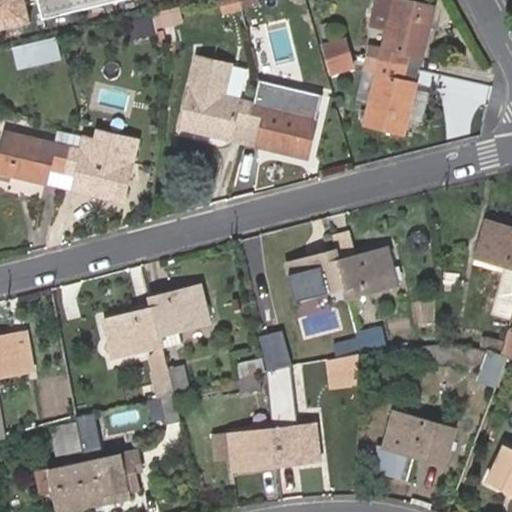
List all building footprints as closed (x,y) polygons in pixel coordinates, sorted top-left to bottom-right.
[(26,0),(0,0),(0,31),(32,24),(26,0)] [(37,0),(43,23),(134,0),(37,0)] [(238,13),(235,0),(233,0),(221,3),(224,17),(238,13)] [(402,46),(415,50),(427,1),(421,0),(369,0),(365,19),(382,23),(378,41),(374,55),(398,61),(402,46)] [(150,18),(152,30),(181,23),(178,11),(150,18)] [(150,18),(135,22),(139,42),(154,38),(152,30),(150,18)] [(327,53),(345,48),(341,34),(323,39),(327,53)] [(362,52),(374,55),(378,41),(365,38),(362,52)] [(56,41),(45,43),(50,62),(61,60),(56,41)] [(50,62),(45,43),(16,51),(21,70),(50,62)] [(398,61),(412,64),(415,50),(402,46),(398,61)] [(349,63),(345,48),(327,53),(330,68),(349,63)] [(371,69),(374,55),(362,52),(359,67),(371,69)] [(397,127),(409,78),(395,75),(398,61),(374,55),(371,69),(359,118),(397,127)] [(249,128),(253,104),(225,99),(231,67),(193,60),(179,130),(232,140),(235,126),(249,128)] [(409,78),(412,64),(398,61),(395,75),(409,78)] [(313,155),(321,117),(298,112),(300,101),(275,96),(273,107),(253,104),(249,128),(263,131),(261,145),(313,155)] [(54,149),(67,151),(69,138),(57,135),(54,149)] [(83,140),(69,138),(67,151),(81,153),(83,140)] [(67,151),(54,149),(3,139),(0,154),(0,178),(46,186),(48,172),(63,174),(67,151)] [(124,200),(132,163),(81,153),(67,151),(63,174),(78,177),(75,191),(124,200)] [(46,186),(60,189),(63,174),(48,172),(46,186)] [(63,174),(60,189),(75,191),(78,177),(63,174)] [(511,268),(511,225),(490,219),(479,258),(511,268)] [(346,286),(348,294),(394,281),(383,245),(337,258),(346,286)] [(337,257),(334,247),(285,262),(296,301),(346,286),(337,258),(337,257)] [(197,277),(147,289),(149,299),(149,300),(152,309),(156,327),(206,314),(197,277)] [(110,349),(159,337),(157,329),(156,327),(152,309),(149,300),(100,312),(110,349)] [(386,343),(379,320),(357,326),(364,346),(386,343)] [(501,353),(510,356),(511,357),(511,330),(509,329),(501,353)] [(0,336),(0,376),(17,373),(32,371),(29,350),(13,353),(10,335),(0,336)] [(333,340),(335,353),(354,351),(353,338),(333,340)] [(468,344),(440,340),(437,358),(464,361),(468,344)] [(464,361),(486,366),(491,350),(468,344),(464,361)] [(482,377),(500,384),(510,356),(501,353),(491,350),(486,366),(482,377)] [(264,368),(261,355),(235,361),(239,375),(240,375),(264,368)] [(185,364),(167,368),(173,392),(191,387),(185,364)] [(290,364),(267,369),(271,386),(294,380),(290,364)] [(173,392),(167,368),(154,372),(160,395),(173,392)] [(264,368),(240,375),(243,389),(263,385),(264,368)] [(163,420),(178,417),(173,395),(158,398),(163,420)] [(464,427),(408,406),(396,442),(451,462),(464,427)] [(272,426),(277,463),(322,457),(318,420),(272,426)] [(91,426),(79,428),(85,455),(97,452),(91,426)] [(234,469),(277,463),(272,426),(229,432),(215,434),(218,459),(232,457),(234,469)] [(85,455),(79,428),(57,432),(63,460),(75,458),(85,455)] [(511,444),(502,440),(487,478),(511,486),(511,444)] [(143,466),(139,450),(87,463),(88,467),(96,504),(133,496),(132,493),(142,491),(137,467),(143,466)] [(75,458),(78,470),(88,467),(85,455),(75,458)] [(58,511),(65,511),(96,505),(96,504),(88,467),(78,470),(37,480),(41,494),(53,492),(58,511)]
